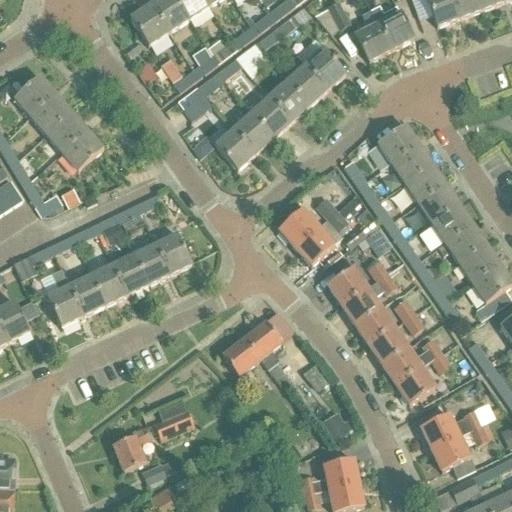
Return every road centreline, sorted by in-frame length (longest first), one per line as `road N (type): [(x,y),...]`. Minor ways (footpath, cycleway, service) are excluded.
road 1 (residential): [(237,243),(71,15)]
road 2 (residential): [(406,511),(391,449),(355,385),(268,284)]
road 3 (residential): [(26,398),(268,284)]
road 4 (residential): [(237,243),(383,108),(413,93)]
road 5 (residential): [(511,236),(413,93)]
road 6 (residential): [(70,511),(26,398)]
